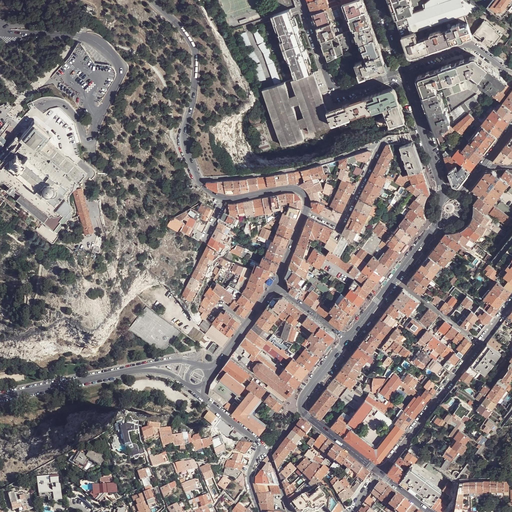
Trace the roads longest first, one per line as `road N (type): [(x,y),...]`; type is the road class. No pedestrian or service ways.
road 1 (unclassified): [(0,31),(92,39),(121,68),(89,141),(63,104),(36,111)]
road 2 (unclassified): [(150,0),(195,53),(183,142),(198,180),(225,197)]
road 3 (residential): [(379,473),(511,302)]
road 4 (residential): [(300,0),(333,95),(400,70)]
road 5 (tertiary): [(137,369),(0,397)]
road 6 (tertiary): [(444,197),(400,70)]
road 7 (residential): [(306,210),(339,227),(380,143)]
road 8 (residential): [(400,70),(473,43),(511,71)]
